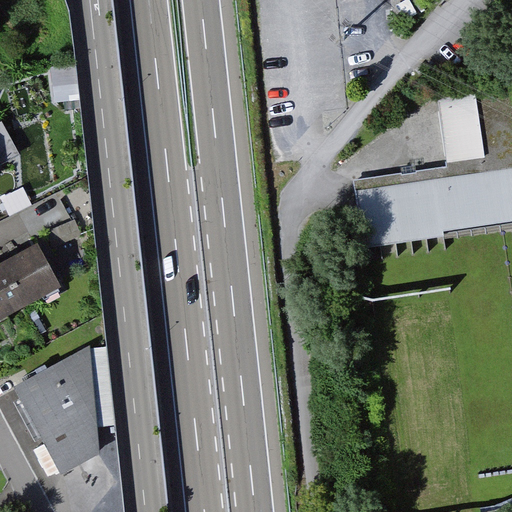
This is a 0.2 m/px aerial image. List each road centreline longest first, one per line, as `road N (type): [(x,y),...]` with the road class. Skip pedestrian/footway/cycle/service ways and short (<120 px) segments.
road 1 (tertiary): [(152,511),(95,0)]
road 2 (motorway): [(153,0),(207,511)]
road 3 (motorway): [(256,511),(205,0)]
